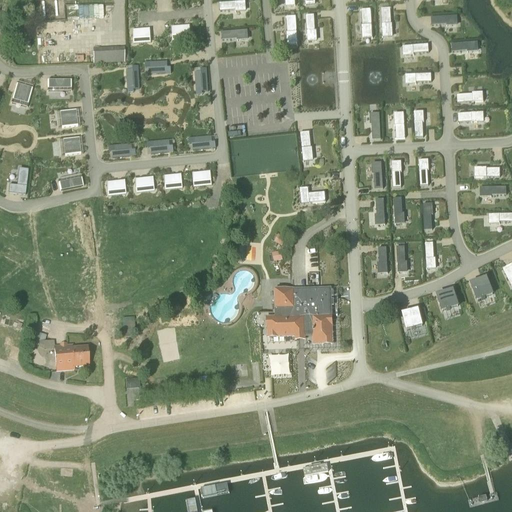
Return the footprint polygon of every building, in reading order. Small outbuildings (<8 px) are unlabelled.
[(244,3),(219,5),(220,13),(235,12),(245,11),(244,3)] [(390,9),(381,10),(382,38),(391,37),(391,32),(392,32),(391,25),(390,9)] [(362,27),(361,27),(361,33),(362,33),(363,39),(372,38),(370,10),(361,11),(362,27)] [(287,34),(286,34),(286,41),(287,40),(288,46),(297,46),(296,17),(286,18),(287,34)] [(314,17),(306,17),(308,42),(316,41),(315,32),(314,17)] [(456,17),(431,19),(431,27),(446,26),(446,27),(456,26),(456,17)] [(189,26),(171,28),(172,36),(190,35),(189,26)] [(150,29),(132,31),(132,39),(150,38),(150,29)] [(20,42),(12,43),(13,51),(21,50),(21,49),(30,48),(28,31),(19,32),(20,42)] [(246,32),(221,34),(222,42),(237,40),(237,41),(247,40),(246,32)] [(157,36),(157,54),(169,54),(169,36),(157,36)] [(476,44),(451,46),(452,53),(467,52),(467,53),(477,52),(476,44)] [(428,46),(403,48),(404,56),(413,55),(428,54),(428,46)] [(108,49),(93,50),(93,65),(109,64),(108,49)] [(150,70),(147,70),(148,76),(165,75),(164,69),(167,69),(167,63),(150,63),(150,70)] [(132,71),(125,71),(126,88),(133,88),(133,91),(139,90),(138,73),(132,74),(132,71)] [(200,73),(195,73),(196,90),(201,90),(202,93),(208,92),(207,76),(201,76),(200,73)] [(431,75),(406,76),(406,85),(416,84),(431,83),(431,75)] [(73,82),(47,82),(47,90),(73,90),(73,82)] [(16,85),(12,101),(28,105),(32,90),(16,85)] [(472,95),(457,96),(457,104),(482,103),(481,95),(472,95)] [(47,108),(65,108),(65,101),(47,100),(47,108)] [(76,111),(60,113),(61,129),(77,127),(76,111)] [(422,114),(414,114),(415,139),(423,139),(422,123),(423,123),(422,114)] [(482,114),(457,115),(458,124),(471,123),(471,124),(477,124),(477,123),(483,123),(482,114)] [(379,115),(370,116),(371,126),(372,126),(372,141),(380,141),(379,115)] [(395,121),(394,121),(394,127),(395,127),(396,140),(405,139),(403,115),(395,116),(395,121)] [(309,133),(300,134),(303,162),(312,161),(311,156),(312,155),(311,149),(309,133)] [(195,145),(192,145),(193,151),(210,150),(209,144),(212,144),(211,137),(194,139),(195,145)] [(79,139),(63,141),(64,157),(80,155),(79,139)] [(153,149),(150,149),(150,155),(167,154),(167,148),(170,148),(169,141),(152,143),(153,149)] [(115,153),(112,153),(112,159),(129,158),(129,152),(131,152),(131,145),(114,147),(115,153)] [(427,162),(419,163),(420,187),(428,187),(427,172),(428,172),(427,162)] [(400,164),(391,164),(393,189),(401,189),(400,173),(400,164)] [(381,165),(372,165),(373,175),(374,175),(374,191),(383,190),(381,165)] [(487,169),(474,169),(474,179),(500,179),(499,170),(487,170),(487,169)] [(19,170),(17,187),(9,186),(8,194),(25,196),(28,171),(19,170)] [(210,172),(192,174),(193,183),(211,181),(210,172)] [(181,175),(163,177),(164,186),(182,184),(181,175)] [(152,178),(134,180),(135,189),(153,187),(152,178)] [(83,187),(81,179),(58,184),(60,192),(83,187)] [(124,181),(106,183),(107,192),(125,190),(124,181)] [(308,189),(299,190),(301,206),(324,204),(323,195),(317,196),(317,195),(313,195),(313,196),(308,196),(308,189)] [(506,189),(481,189),(481,198),(491,197),(506,197),(506,189)] [(376,216),(376,226),(385,225),(383,200),(375,201),(376,216)] [(401,200),(393,200),(395,225),(404,225),(403,215),(402,215),(401,200)] [(431,206),(423,207),(424,232),(432,231),(431,216),(432,216),(431,206)] [(511,215),(489,216),(490,224),(499,224),(511,223),(511,215)] [(54,223),(57,245),(71,243),(69,231),(63,231),(61,220),(50,221),(50,224),(54,223)] [(190,241),(202,240),(202,235),(214,235),(214,230),(190,231),(190,241)] [(144,234),(145,255),(159,254),(158,234),(144,234)] [(280,237),(276,245),(282,248),(286,240),(280,237)] [(433,244),(425,245),(426,270),(435,269),(434,260),(433,244)] [(404,248),(396,248),(398,273),(406,273),(406,263),(405,263),(404,248)] [(379,264),(378,264),(379,275),(387,274),(386,249),(378,249),(379,264)] [(274,255),(276,263),(283,262),(280,253),(274,255)] [(511,267),(502,272),(511,290),(511,289),(511,267)] [(91,288),(98,289),(99,276),(84,276),(84,283),(91,283),(91,288)] [(494,276),(478,280),(482,298),(499,293),(494,276)] [(181,292),(192,294),(193,287),(183,285),(181,292)] [(99,290),(87,289),(87,302),(98,302),(99,290)] [(276,319),(267,319),(268,338),(293,337),(293,336),(304,336),(313,336),(313,345),(332,344),(330,289),(275,292),(276,319)] [(458,289),(441,292),(445,310),(462,307),(458,289)] [(186,295),(174,296),(175,308),(186,308),(186,295)] [(418,310),(401,314),(406,332),(412,330),(412,331),(415,330),(423,328),(418,310)] [(4,318),(10,321),(13,315),(7,312),(4,318)] [(19,315),(16,324),(24,326),(27,318),(19,315)] [(133,318),(122,319),(123,338),(135,337),(133,318)] [(29,344),(36,346),(39,335),(32,333),(29,344)] [(54,342),(44,343),(45,350),(54,349),(54,347),(54,342)] [(54,347),(54,349),(56,372),(74,371),(74,368),(89,367),(87,347),(72,349),(72,346),(54,347)] [(126,390),(139,389),(139,379),(125,380),(126,390)] [(425,418),(416,426),(425,436),(434,428),(425,418)] [(448,452),(439,457),(446,469),(455,464),(448,452)] [(63,459),(64,475),(72,474),(71,459),(63,459)]
